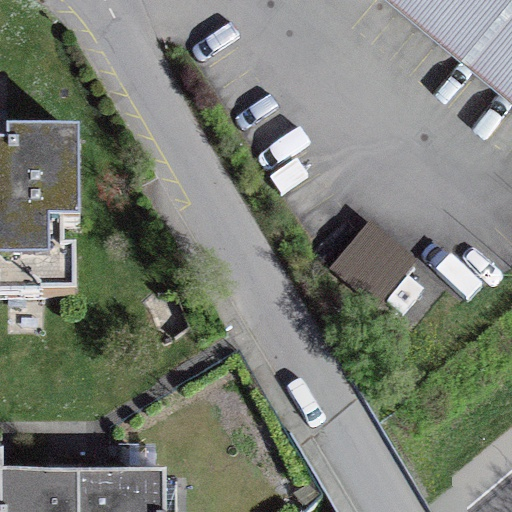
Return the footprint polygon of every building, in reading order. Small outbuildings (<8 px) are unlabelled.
[(511,0),(403,0),(511,90),(511,0)] [(0,278),(20,279),(20,299),(75,299),(75,253),(63,253),(63,227),(78,227),(78,139),(8,139),(8,154),(0,153),(0,278)] [(369,227),(332,272),(377,310),(414,265),(369,227)] [(124,478),(78,478),(77,511),(164,511),(165,477),(124,478)] [(77,511),(78,478),(47,478),(2,478),(0,478),(0,511),(77,511)]
